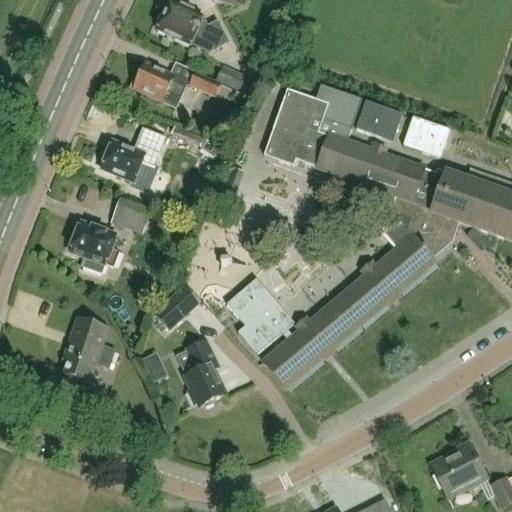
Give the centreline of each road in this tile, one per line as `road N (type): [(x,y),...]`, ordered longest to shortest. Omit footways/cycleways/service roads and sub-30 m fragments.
road 1 (tertiary): [(0,422),(186,489),(251,494),(379,431),(511,345)]
road 2 (primary): [(0,239),(101,0)]
